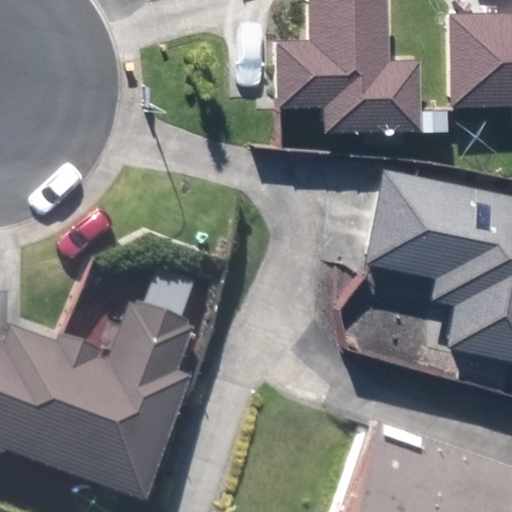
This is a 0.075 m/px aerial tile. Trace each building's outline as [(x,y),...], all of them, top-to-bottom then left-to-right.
[(271,36),(271,101),(319,101),(319,123),(366,123),(366,143),(403,142),(403,123),(415,123),(415,55),(381,55),(380,0),(302,0),(303,36),(271,36)] [(511,7),(444,9),(446,99),(510,98),(510,124),(511,123),(511,7)] [(511,192),(378,164),(359,257),(431,273),(427,293),(451,298),(443,337),(511,352),(511,192)] [(0,354),(0,451),(133,505),(182,385),(167,379),(182,342),(122,317),(104,363),(53,342),(50,350),(9,333),(0,354)] [(511,511),(511,471),(362,424),(334,511),(511,511)]
